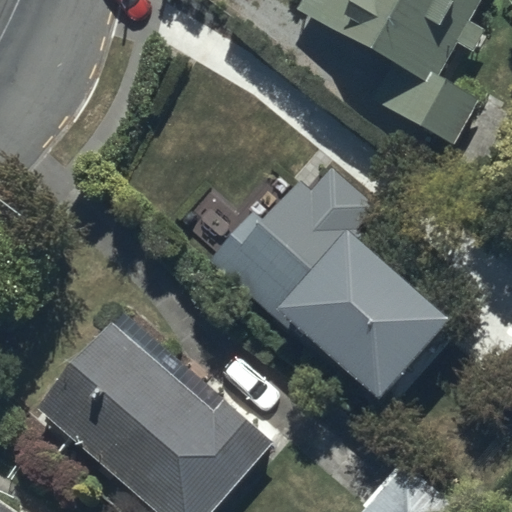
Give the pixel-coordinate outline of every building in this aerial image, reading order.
[(306,0),(303,7),(395,62),(376,94),(455,142),(484,94),(451,75),(466,49),(477,56),(492,30),(481,23),(494,0),(306,0)] [(256,213),(215,257),(377,406),(388,395),(392,399),(463,322),(362,228),(383,205),(338,165),(316,189),(304,178),(265,221),(256,213)] [(127,308),(41,410),(161,511),(219,511),(281,439),(127,308)] [(511,352),(494,375),(511,389),(511,352)] [(433,511),(446,496),(407,464),(367,511),(433,511)] [(0,511),(29,511),(0,491),(0,511)]
